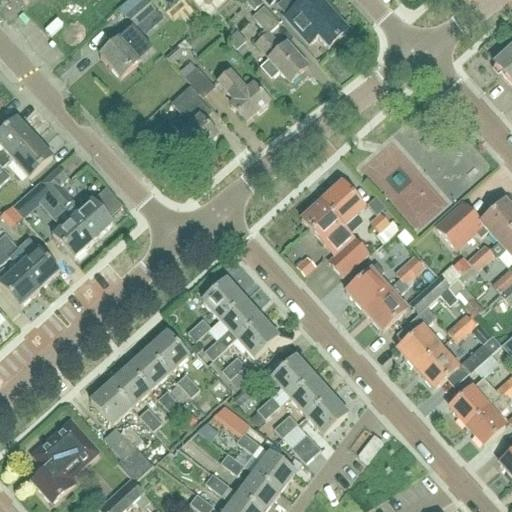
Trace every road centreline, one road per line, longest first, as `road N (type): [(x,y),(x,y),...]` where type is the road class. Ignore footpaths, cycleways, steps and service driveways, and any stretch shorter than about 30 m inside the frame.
road 1 (residential): [(176,239),(0,45)]
road 2 (residential): [(214,213),(418,54)]
road 3 (residential): [(383,398),(214,213)]
road 4 (residential): [(0,400),(176,239)]
road 5 (residential): [(299,511),(383,398)]
road 6 (residential): [(511,157),(418,54)]
road 7 (residential): [(468,494),(383,398)]
